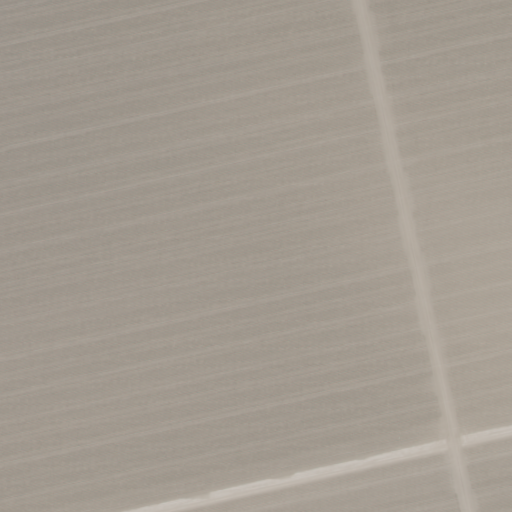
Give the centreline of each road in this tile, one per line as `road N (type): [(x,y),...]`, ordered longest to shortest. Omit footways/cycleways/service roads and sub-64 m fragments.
road 1 (track): [(466,511),(357,0)]
road 2 (track): [(153,511),(511,431)]
